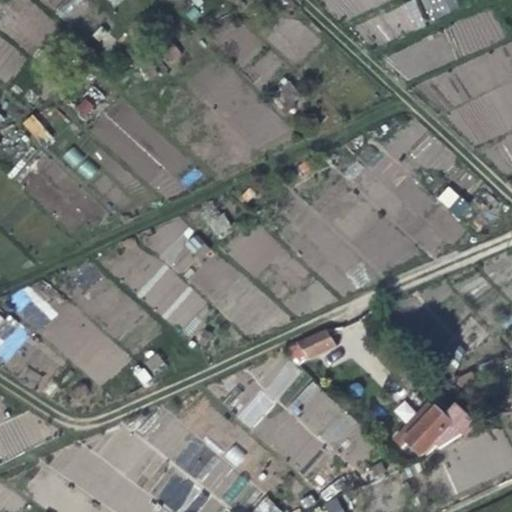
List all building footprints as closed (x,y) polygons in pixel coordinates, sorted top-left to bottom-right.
[(403,30),(423,26),(417,0),(397,5),(403,30)] [(73,148),(64,156),(85,179),(95,170),(73,148)] [(447,186),(436,199),(459,219),(471,207),(447,186)] [(0,357),(13,363),(29,326),(0,313),(0,357)] [(447,371),(480,337),(458,316),(426,350),(447,371)] [(332,347),(322,331),(293,344),(303,360),(332,347)] [(223,404),(306,478),(357,421),(275,347),(223,404)] [(227,511),(252,484),(234,469),(246,455),(231,441),(239,432),(201,399),(181,422),(195,434),(170,462),(176,467),(152,495),(171,511),(180,511),(202,487),(211,494),(195,511),(227,511)] [(414,456),(419,453),(422,456),(433,448),(435,449),(470,426),(451,408),(441,418),(426,403),(415,414),(402,427),(405,430),(395,440),(401,445),(403,444),(414,456)] [(254,511),(281,511),(284,507),(262,497),(254,511)] [(321,505),(325,511),(343,511),(334,497),(321,505)]
